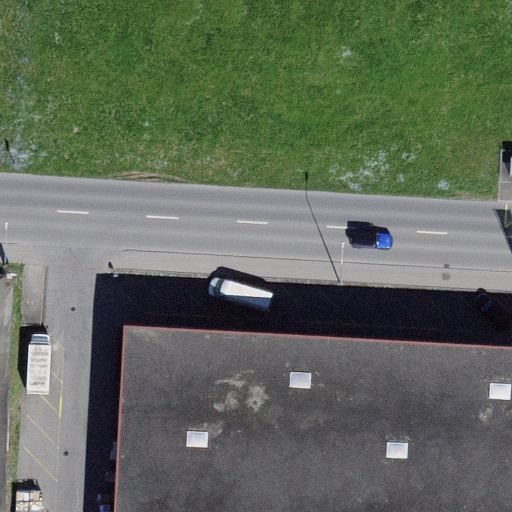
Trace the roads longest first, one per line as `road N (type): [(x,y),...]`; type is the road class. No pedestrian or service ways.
road 1 (primary): [(511,235),(0,206)]
road 2 (unknown): [(64,209),(73,511)]
